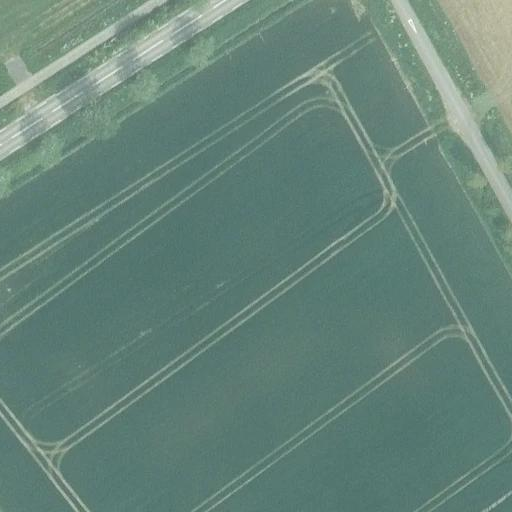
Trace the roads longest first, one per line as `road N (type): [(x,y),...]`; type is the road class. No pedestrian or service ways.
road 1 (secondary): [(0,145),(226,0)]
road 2 (unclassified): [(511,204),(399,0)]
